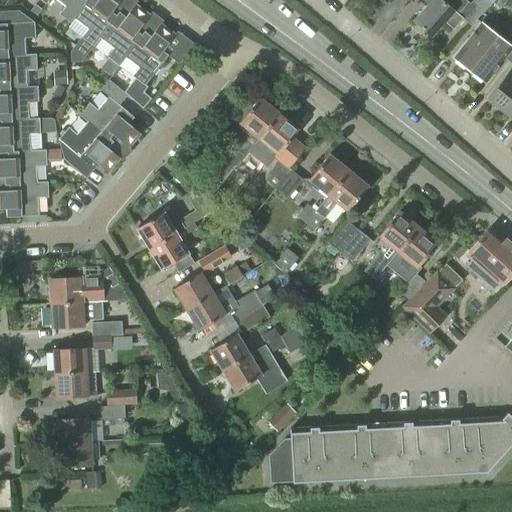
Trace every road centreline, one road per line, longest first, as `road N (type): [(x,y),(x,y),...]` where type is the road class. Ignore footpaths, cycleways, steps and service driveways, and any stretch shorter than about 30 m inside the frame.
road 1 (tertiary): [(511,210),(248,0)]
road 2 (residential): [(0,246),(70,240),(92,228),(239,48)]
road 3 (residential): [(470,218),(289,74),(239,48)]
road 4 (residential): [(511,174),(313,0)]
